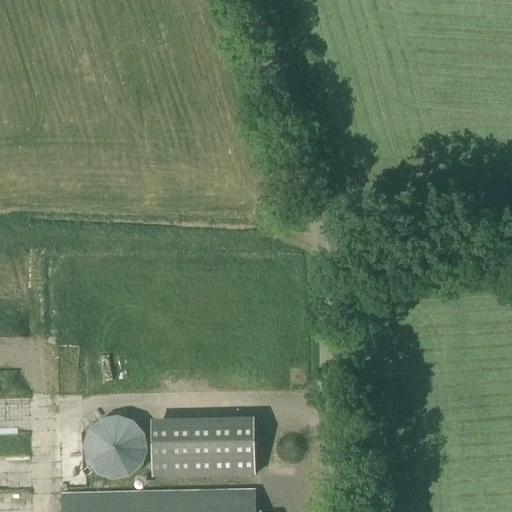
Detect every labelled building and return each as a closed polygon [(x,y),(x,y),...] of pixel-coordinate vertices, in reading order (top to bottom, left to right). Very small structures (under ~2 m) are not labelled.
[(12,340),(0,340),(0,349),(12,349),(12,340)] [(88,378),(89,353),(69,353),(68,378),(88,378)] [(43,405),(0,404),(0,419),(43,420),(43,405)] [(80,446),(94,473),(124,476),(142,451),(142,448),(127,421),(97,421),(80,446)] [(154,423),(154,479),(254,478),(254,422),(154,423)] [(264,438),(264,457),(275,457),(275,438),(264,438)] [(61,495),(61,511),(255,511),(255,491),(61,495)]
